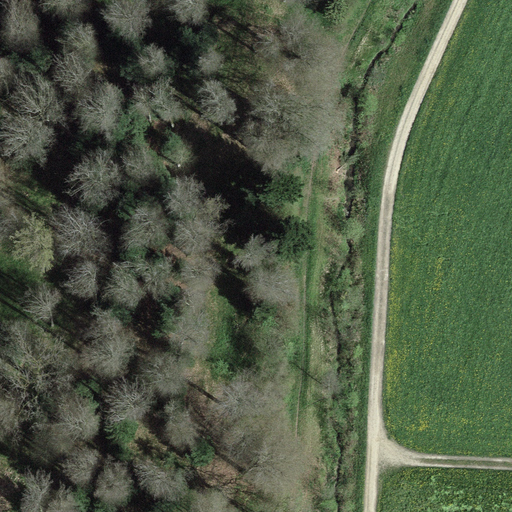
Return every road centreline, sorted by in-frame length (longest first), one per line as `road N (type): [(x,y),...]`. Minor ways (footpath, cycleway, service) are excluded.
road 1 (track): [(458,0),(403,124),(387,200),(370,511)]
road 2 (track): [(372,457),(511,466)]
